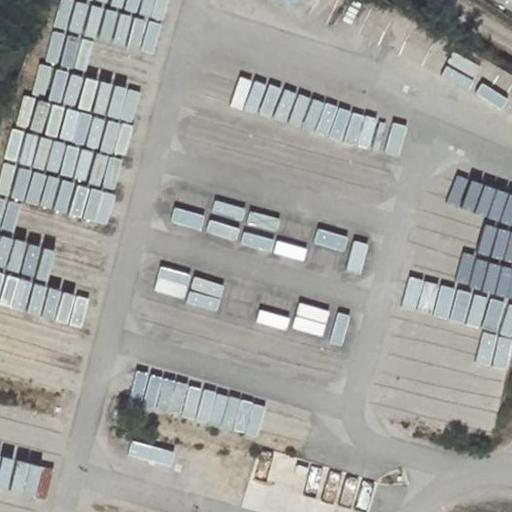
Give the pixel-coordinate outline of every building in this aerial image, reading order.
[(0,171),(0,197),(61,198),(61,172),(0,171)] [(0,266),(79,290),(89,260),(0,233),(0,266)] [(459,257),(454,284),(505,294),(510,267),(459,257)] [(0,379),(41,391),(49,360),(26,354),(36,319),(0,309),(0,284),(2,276),(0,275),(0,379)] [(449,324),(440,359),(425,355),(416,386),(464,398),(455,431),(484,438),(510,340),(449,324)] [(211,419),(217,380),(139,368),(133,407),(211,419)]
